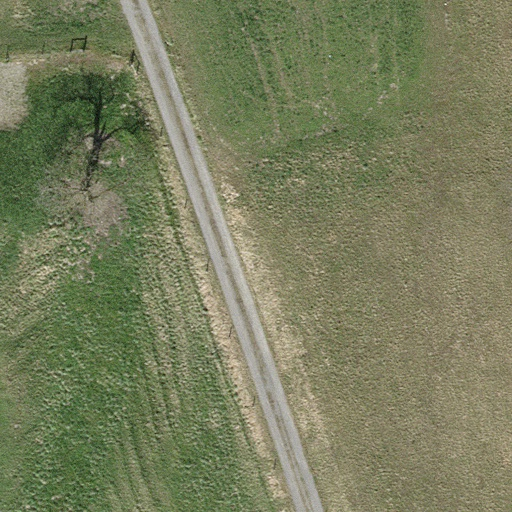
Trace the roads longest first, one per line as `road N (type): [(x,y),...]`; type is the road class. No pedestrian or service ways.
road 1 (track): [(313,511),(132,0)]
road 2 (track): [(146,43),(0,42)]
